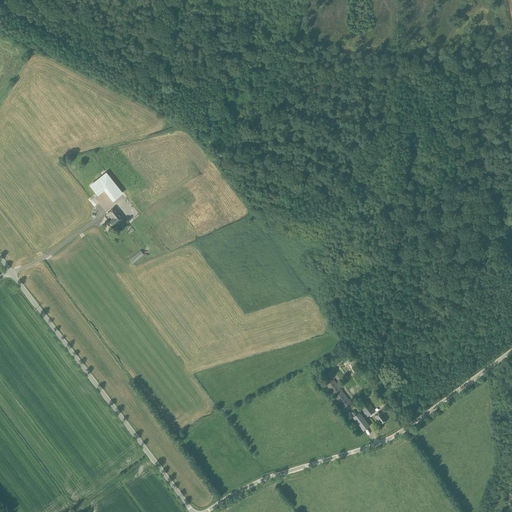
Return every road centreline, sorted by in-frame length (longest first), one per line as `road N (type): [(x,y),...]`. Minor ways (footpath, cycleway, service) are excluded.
road 1 (track): [(433,0),(432,31),(416,49),(381,49),(353,60),(252,43),(226,56),(186,57),(159,87),(140,79),(83,9),(49,0)]
road 2 (unclassified): [(205,511),(258,481),(393,436),(511,350)]
road 3 (unclassified): [(192,511),(0,258)]
